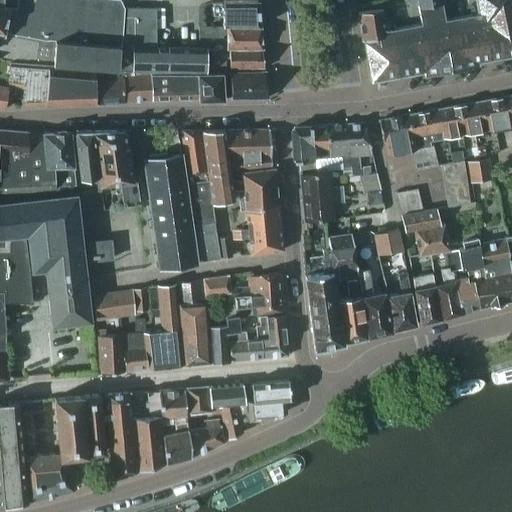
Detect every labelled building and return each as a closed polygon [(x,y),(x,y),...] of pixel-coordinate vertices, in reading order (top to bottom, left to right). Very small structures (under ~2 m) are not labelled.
[(0,4),(0,30),(52,40),(130,47),(131,47),(131,45),(155,46),(155,17),(155,8),(123,8),(119,0),(16,0),(15,8),(0,4)] [(213,26),(213,27),(259,26),(256,0),(255,0),(249,1),(211,1),(211,11),(221,10),(221,26),(213,26)] [(414,0),(415,4),(416,4),(420,24),(385,30),(360,33),(361,40),(362,40),(370,79),(369,79),(369,81),(372,81),(396,76),(396,77),(398,76),(422,71),(423,73),(422,73),(423,75),(425,75),(425,74),(449,70),(451,70),(451,69),(476,65),(478,65),(477,63),(477,62),(501,57),(503,57),(511,55),(511,0),(474,0),(477,13),(444,19),(441,0),(440,0),(414,0)] [(385,30),(381,10),(357,12),(360,33),(385,30)] [(226,48),(261,48),(259,26),(213,27),(199,27),(200,35),(226,35),(226,48)] [(131,47),(130,47),(52,40),(0,30),(0,56),(29,62),(30,58),(48,61),(47,63),(94,68),(122,70),(131,70),(131,47)] [(155,46),(131,45),(131,47),(131,70),(133,70),(133,75),(150,75),(150,73),(162,72),(166,73),(166,72),(174,72),(174,73),(196,73),(203,73),(204,67),(211,67),(212,50),(207,50),(207,46),(155,46)] [(212,50),(211,67),(225,67),(225,58),(229,58),(229,69),(254,68),(264,68),(261,48),(226,48),(226,49),(212,50)] [(48,61),(30,58),(29,62),(0,56),(0,83),(19,86),(22,87),(22,88),(21,105),(45,104),(47,104),(85,104),(96,103),(95,95),(94,68),(47,63),(48,61)] [(123,101),(123,98),(122,70),(94,68),(95,95),(96,103),(123,101)] [(133,70),(131,70),(122,70),(123,98),(123,101),(152,100),(152,97),(152,85),(150,75),(133,75),(133,70)] [(152,85),(152,97),(152,100),(173,99),(198,98),(196,73),(174,73),(174,72),(166,72),(166,73),(162,72),(150,73),(150,75),(152,85)] [(229,74),(231,90),(231,98),(266,98),(264,72),(256,73),(229,74)] [(196,73),(198,98),(223,98),(223,90),(222,73),(203,73),(196,73)] [(0,83),(0,107),(3,108),(5,95),(14,96),(16,87),(22,88),(22,87),(19,86),(0,83)] [(485,130),(511,125),(511,113),(509,95),(479,101),(485,130)] [(463,134),(485,130),(479,101),(458,105),(463,134)] [(458,105),(437,108),(443,138),(463,134),(458,105)] [(414,144),(420,143),(421,147),(429,145),(429,141),(443,138),(437,108),(408,114),(414,144)] [(386,156),(409,151),(409,150),(421,147),(420,143),(414,144),(408,114),(378,120),(386,156)] [(345,123),(348,156),(349,166),(350,175),(363,174),(363,168),(360,168),(359,155),(371,154),(364,122),(345,123)] [(349,166),(348,156),(345,123),(326,124),(329,157),(341,156),(342,167),(349,166)] [(329,157),(326,124),(311,126),(314,167),(329,165),(328,158),(329,157)] [(299,170),(314,167),(311,126),(293,126),(290,130),(293,161),(298,161),(299,170)] [(269,128),(223,129),(226,151),(269,147),(269,128)] [(40,191),(36,132),(27,132),(0,129),(0,192),(2,192),(28,191),(40,191)] [(184,154),(188,182),(208,180),(202,129),(180,130),(184,154)] [(202,129),(208,180),(211,203),(233,199),(232,191),(231,182),(229,169),(226,151),(223,129),(202,129)] [(136,178),(132,178),(125,130),(92,131),(95,151),(99,177),(100,185),(119,182),(123,207),(140,204),(136,178)] [(73,166),(70,131),(36,132),(40,191),(55,190),(54,186),(75,185),(73,166)] [(99,177),(95,151),(92,131),(75,131),(80,179),(99,177)] [(429,145),(421,147),(409,150),(409,151),(412,161),(435,156),(432,145),(429,145)] [(269,147),(226,151),(229,169),(263,165),(271,164),(269,147)] [(465,158),(477,156),(476,148),(464,149),(465,158)] [(451,163),(462,161),(461,150),(449,152),(451,163)] [(214,221),(211,203),(208,180),(188,182),(188,183),(184,183),(181,162),(180,154),(166,156),(165,153),(148,156),(149,159),(143,160),(159,267),(219,258),(216,238),(214,221)] [(435,156),(412,161),(414,171),(437,166),(435,156)] [(491,179),(488,158),(466,162),(469,183),(491,179)] [(451,163),(439,164),(441,175),(464,171),(462,161),(451,163)] [(244,210),(278,205),(276,181),(274,168),(240,172),(241,181),(231,182),(232,191),(237,190),(239,210),(244,210)] [(299,173),(302,197),(342,193),(342,186),(331,187),(329,170),(299,173)] [(441,175),(442,185),(466,181),(464,171),(441,175)] [(376,173),(359,177),(363,193),(366,192),(378,189),(377,180),(376,173)] [(442,185),(444,196),(467,192),(466,181),(442,185)] [(405,190),(411,213),(422,211),(416,188),(405,190)] [(394,192),(400,215),(411,213),(405,190),(394,192)] [(467,192),(444,196),(446,207),(469,203),(467,192)] [(48,267),(49,278),(54,323),(89,320),(76,193),(0,202),(0,289),(5,289),(4,302),(32,303),(24,234),(30,233),(34,268),(48,267)] [(304,221),(325,219),(334,218),(332,202),(343,201),(342,193),(302,197),(304,221)] [(282,249),(278,205),(244,210),(246,227),(230,229),(231,238),(247,236),(248,246),(249,254),(282,249)] [(439,224),(436,209),(422,211),(411,213),(400,215),(404,230),(409,229),(413,228),(439,224)] [(449,249),(444,223),(439,224),(413,228),(419,254),(429,252),(449,249)] [(397,228),(373,233),(375,241),(377,254),(390,252),(401,250),(397,228)] [(355,265),(356,264),(354,254),(351,233),(327,236),(329,248),(328,248),(332,273),(356,270),(355,265)] [(504,238),(478,244),(487,288),(492,295),(494,304),(511,300),(511,279),(505,237),(507,237),(507,236),(504,237),(504,238)] [(492,295),(487,288),(478,244),(477,244),(476,237),(461,241),(462,248),(450,250),(446,251),(450,267),(451,271),(464,268),(466,277),(467,282),(473,282),(479,308),(494,304),(492,295)] [(87,241),(89,261),(113,259),(111,239),(87,241)] [(314,348),(341,342),(335,299),(332,273),(328,248),(322,249),(323,261),(321,262),(322,272),(304,275),(314,348)] [(451,271),(450,267),(440,268),(442,282),(433,284),(440,318),(440,319),(460,313),(453,280),(451,271)] [(388,322),(390,322),(385,294),(384,291),(371,293),(367,268),(356,270),(356,273),(357,273),(367,336),(390,330),(388,322)] [(233,291),(233,296),(249,295),(281,292),(279,272),(278,272),(252,275),(252,271),(247,272),(248,276),(246,276),(247,286),(232,288),(233,291)] [(385,294),(390,322),(391,330),(415,324),(405,271),(397,273),(400,292),(385,294)] [(431,272),(411,276),(414,289),(413,289),(420,323),(440,318),(433,284),(433,282),(431,272)] [(345,279),(348,297),(335,299),(341,342),(367,336),(357,273),(356,273),(356,275),(353,275),(353,278),(345,279)] [(204,296),(233,291),(232,288),(232,282),(231,274),(203,278),(204,296)] [(453,280),(460,313),(479,308),(473,282),(467,282),(466,277),(453,280)] [(175,282),(176,290),(177,305),(204,302),(202,278),(175,282)] [(158,293),(161,329),(145,331),(147,368),(183,364),(177,305),(176,290),(175,282),(157,285),(158,293)] [(145,286),(132,288),(134,310),(148,310),(145,286)] [(121,316),(134,314),(134,310),(132,288),(117,291),(121,316)] [(117,291),(106,292),(109,318),(121,316),(117,291)] [(96,320),(109,318),(106,292),(93,294),(94,302),(96,320)] [(281,292),(249,295),(233,296),(233,304),(223,305),(224,317),(238,316),(237,308),(249,306),(250,314),(257,314),(275,312),(283,311),(281,292)] [(204,302),(177,305),(183,364),(209,361),(206,326),(204,302)] [(246,339),(247,358),(287,355),(283,314),(258,317),(259,325),(255,326),(256,339),(246,339)] [(209,361),(229,360),(228,341),(227,332),(239,331),(238,316),(224,317),(225,324),(206,326),(209,361)] [(124,371),(147,368),(145,331),(143,317),(133,318),(134,332),(133,332),(135,348),(123,350),(124,371)] [(106,329),(97,330),(98,365),(99,373),(124,371),(123,350),(122,332),(106,334),(106,329)] [(239,331),(227,332),(228,341),(229,360),(234,359),(243,358),(247,358),(246,339),(245,331),(239,331)] [(282,379),(250,382),(252,400),(284,398),(288,397),(289,397),(287,379),(282,379)] [(242,383),(207,386),(209,407),(219,406),(235,404),(238,404),(244,404),(242,391),(242,383)] [(207,386),(184,388),(185,413),(209,409),(207,386)] [(175,417),(185,416),(185,414),(185,413),(184,388),(157,390),(160,419),(175,417)] [(160,419),(157,390),(147,390),(148,402),(145,402),(146,407),(148,407),(149,416),(131,418),(134,462),(134,464),(136,470),(164,462),(161,434),(160,419)] [(134,464),(134,462),(131,418),(129,392),(105,393),(106,411),(107,417),(112,477),(135,470),(134,464)] [(99,394),(82,395),(88,455),(104,452),(101,417),(104,417),(107,417),(106,411),(104,411),(100,411),(99,394)] [(55,405),(58,452),(59,457),(63,457),(88,455),(82,395),(54,397),(55,405)] [(285,411),(284,398),(252,400),(246,400),(248,421),(249,421),(249,418),(257,418),(259,422),(285,411)] [(18,412),(30,411),(29,400),(17,401),(17,402),(18,409),(18,412)] [(17,401),(0,401),(0,504),(26,500),(25,492),(18,415),(18,412),(18,409),(17,402),(17,401)] [(226,439),(241,432),(239,423),(247,421),(247,419),(245,403),(244,404),(238,404),(235,404),(219,406),(221,413),(226,439)] [(219,406),(209,407),(209,409),(210,414),(221,413),(219,406)] [(186,428),(185,416),(175,417),(176,431),(161,434),(164,462),(191,455),(189,444),(187,428),(186,428)] [(189,444),(191,455),(223,440),(220,424),(219,424),(218,419),(202,420),(202,426),(187,428),(189,444)] [(59,457),(58,452),(23,456),(25,492),(27,500),(72,488),(70,481),(63,457),(59,457)]
